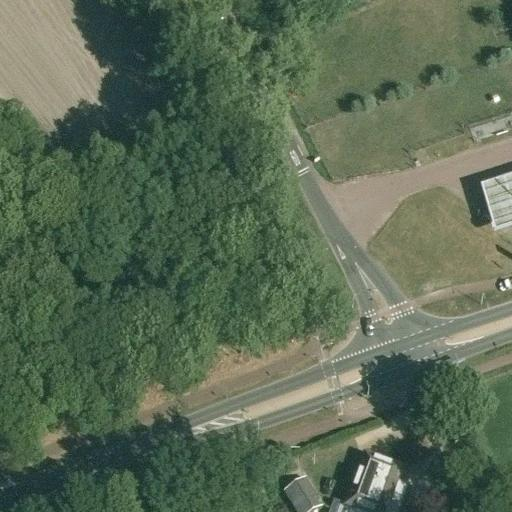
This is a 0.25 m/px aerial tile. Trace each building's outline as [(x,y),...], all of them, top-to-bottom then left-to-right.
[(511,125),(489,127),(490,139),(511,137),(511,125)] [(494,235),(511,229),(511,182),(481,193),(494,235)] [(367,511),(385,465),(364,457),(359,470),(354,472),(351,481),(353,485),(345,507),(347,508),(345,511),(367,511)] [(400,471),(385,465),(367,511),(396,511),(406,489),(395,485),(400,471)] [(314,511),(322,507),(305,480),(284,493),(296,511),(314,511)] [(345,511),(347,508),(345,507),(333,503),(329,511),(345,511)]
